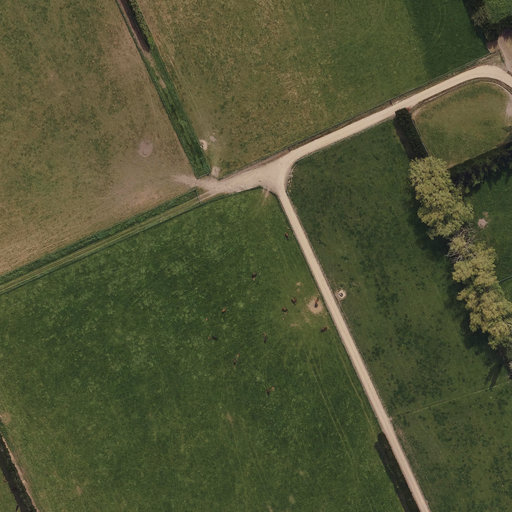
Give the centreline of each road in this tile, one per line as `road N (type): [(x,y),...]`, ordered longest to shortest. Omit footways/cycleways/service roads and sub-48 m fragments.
road 1 (track): [(273,173),(425,511)]
road 2 (track): [(196,185),(273,173),(294,155),(469,74),(511,82)]
